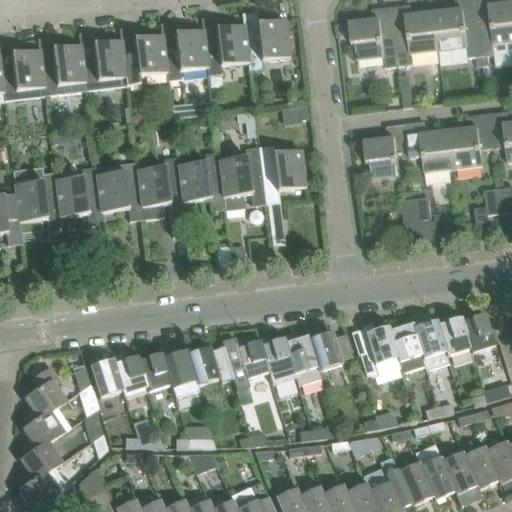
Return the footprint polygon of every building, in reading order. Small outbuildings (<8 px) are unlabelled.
[(462,13),(434,16),(439,54),(467,50),(468,61),(468,63),(477,62),(478,71),(484,70),(474,0),(472,0),(473,1),(461,3),(462,13)] [(475,0),(474,0),(484,70),(490,69),(489,60),(496,59),(497,71),(511,68),(511,6),(495,8),(489,9),(488,0),(481,0),(476,1),(475,0)] [(398,69),(391,10),(390,10),(390,11),(377,13),(378,23),(349,26),(352,48),(355,48),(357,64),(383,61),(384,71),(398,69)] [(439,54),(434,16),(406,19),(405,10),(392,11),(392,10),(391,10),(398,69),(412,67),(411,57),(439,54)] [(242,17),(249,74),(263,72),(262,64),(290,61),(285,23),(258,27),(256,15),(242,17)] [(215,20),(201,22),(203,33),(207,71),(208,79),(222,77),(221,69),(248,66),(249,74),(242,17),(243,29),(217,32),(215,20)] [(174,25),(160,27),(162,38),(168,84),(181,82),(180,74),(207,71),(203,33),(176,37),(174,25)] [(133,30),(120,32),(121,44),(127,89),(140,87),(139,79),(167,76),(162,38),(135,42),(133,30)] [(93,35),(79,36),(80,49),(86,94),(127,89),(121,44),(94,47),(93,35)] [(52,40),(38,42),(45,99),(86,94),(79,36),(78,37),(80,49),(53,52),(52,40)] [(4,104),(45,99),(38,42),(37,42),(39,54),(12,57),(11,45),(0,46),(0,71),(3,97),(4,104)] [(411,95),(402,96),(404,111),(412,110),(411,95)] [(217,99),(211,100),(213,118),(220,117),(217,99)] [(184,107),(173,108),(174,121),(185,120),(184,107)] [(307,108),(300,110),(303,123),(309,122),(307,108)] [(136,115),(133,119),(133,123),(137,126),(141,126),(145,122),(144,118),(141,115),(136,115)] [(502,115),(489,117),(493,151),(505,150),(507,166),(511,165),(511,126),(504,128),(502,115)] [(480,153),(493,151),(489,117),(475,118),(476,131),(449,134),(453,172),(482,169),(480,153)] [(63,124),(50,125),(51,136),(64,135),(63,124)] [(419,125),(405,127),(410,162),(422,160),(424,176),(425,176),(427,188),(450,185),(449,173),(453,172),(449,134),(420,138),(419,125)] [(397,163),(410,162),(405,127),(392,129),(393,141),(364,145),(366,167),(370,167),(372,182),(399,179),(397,163)] [(7,131),(0,132),(0,143),(9,143),(7,131)] [(63,138),(51,139),(52,148),(64,147),(63,138)] [(17,143),(10,143),(11,152),(19,151),(17,143)] [(272,149),(259,151),(266,208),(280,206),(278,194),(306,191),(301,153),(273,157),(272,149)] [(245,212),(243,198),(250,198),(252,210),(266,208),(259,151),(245,152),(246,160),(220,163),(219,163),(225,214),(245,212)] [(211,214),(224,213),(225,214),(219,163),(220,163),(219,155),(204,157),(205,165),(179,168),(178,168),(183,206),(210,202),(211,214)] [(137,173),(143,223),(144,223),(163,220),(162,208),(168,207),(172,240),(186,238),(184,218),(183,206),(178,168),(179,168),(178,160),(163,162),(164,170),(138,173),(137,173)] [(137,165),(95,170),(102,228),(103,228),(101,216),(128,212),(129,224),(143,223),(137,173),(138,173),(137,165)] [(43,170),(13,174),(15,190),(20,235),(41,232),(40,223),(47,222),(49,244),(63,243),(60,221),(55,183),(54,175),(44,177),(43,170)] [(55,183),(60,221),(87,217),(88,229),(102,228),(95,170),(82,172),(83,180),(55,183)] [(0,251),(0,248),(0,237),(6,237),(8,249),(22,247),(15,190),(0,191),(0,251)] [(498,192),(501,217),(511,215),(511,193),(511,190),(498,192)] [(488,219),(501,217),(498,192),(484,194),(487,219),(488,219)] [(428,200),(415,202),(418,227),(431,225),(428,200)] [(418,227),(415,202),(401,204),(404,229),(418,227)] [(245,249),(232,251),(234,265),(246,263),(245,249)] [(459,317),(471,356),(494,349),(485,318),(470,322),(467,315),(459,317)] [(471,356),(459,317),(458,317),(459,321),(446,325),(444,317),(435,320),(447,359),(469,352),(471,357),(471,356)] [(447,359),(435,320),(434,320),(435,324),(422,328),(420,320),(411,323),(423,362),(422,362),(424,367),(426,372),(448,364),(447,359)] [(423,362),(411,323),(410,323),(411,327),(398,331),(395,323),(386,326),(399,365),(398,365),(400,370),(401,375),(424,367),(422,362),(423,362)] [(399,365),(386,326),(387,330),(374,334),(371,326),(362,329),(362,332),(351,335),(358,356),(360,356),(366,375),(373,379),(400,370),(398,365),(399,365)] [(315,332),(306,335),(319,374),(342,367),(341,363),(352,360),(345,337),(334,341),(332,335),(318,340),(315,332)] [(321,381),(319,374),(306,335),(307,339),(294,343),(291,335),(282,338),(294,377),(294,380),(297,388),(321,381)] [(267,338),(258,341),(269,376),(272,386),(294,380),(294,377),(282,338),(281,338),(282,342),(269,346),(267,338)] [(239,341),(221,346),(233,382),(239,403),(251,399),(246,383),(269,376),(258,341),(257,341),(258,345),(245,349),(243,341),(240,342),(239,341)] [(193,347),(184,350),(197,389),(219,382),(220,386),(233,382),(221,346),(222,352),(211,355),(210,351),(196,355),(193,347)] [(169,351),(160,353),(172,392),(172,393),(175,403),(198,395),(196,390),(197,389),(184,350),(184,351),(185,354),(171,358),(169,351)] [(145,353),(136,356),(148,395),(170,388),(172,393),(172,392),(160,353),(159,353),(160,357),(147,361),(145,353)] [(121,356),(112,359),(124,398),(146,391),(147,395),(148,395),(136,356),(135,356),(136,360),(123,364),(121,356)] [(123,398),(124,398),(112,359),(111,359),(112,363),(99,367),(96,359),(87,362),(99,401),(122,394),(123,398)] [(74,376),(80,395),(91,387),(85,369),(74,376)] [(63,389),(50,371),(30,384),(37,394),(25,403),(33,415),(25,420),(30,428),(23,433),(23,434),(58,410),(58,411),(66,405),(57,393),(63,389)] [(91,387),(80,395),(79,396),(86,420),(95,413),(99,411),(91,387)] [(506,387),(483,394),(487,406),(510,399),(506,387)] [(487,406),(483,394),(470,398),(473,410),(487,406)] [(494,423),(511,417),(511,404),(490,411),(494,423)] [(438,410),(440,418),(454,414),(452,405),(437,409),(438,410)] [(428,421),(440,418),(438,410),(437,409),(425,411),(428,421)] [(20,464),(21,464),(48,446),(71,430),(58,411),(58,410),(23,434),(31,445),(23,451),(28,459),(20,464)] [(487,412),(471,416),(474,424),(489,420),(487,412)] [(395,413),(376,418),(377,420),(379,431),(388,429),(399,427),(395,413)] [(474,424),(471,416),(458,420),(459,428),(474,424)] [(97,420),(83,430),(88,447),(93,444),(103,437),(97,420)] [(364,423),(366,434),(379,431),(377,420),(364,423)] [(443,424),(427,428),(430,436),(445,433),(443,424)] [(326,430),(310,432),(311,433),(312,433),(314,441),(327,440),(338,438),(334,426),(326,427),(326,430)] [(415,439),(430,436),(427,428),(413,431),(415,439)] [(299,433),(300,443),(314,441),(312,433),(311,433),(310,432),(299,433)] [(405,432),(389,436),(391,445),(408,441),(405,432)] [(263,435),(250,438),(254,449),(265,447),(263,435)] [(93,444),(98,461),(108,453),(103,437),(93,444)] [(239,442),(241,449),(254,449),(250,438),(239,442)] [(373,439),(346,443),(350,451),(353,459),(378,449),(373,439)] [(125,450),(140,451),(137,441),(125,441),(125,450)] [(153,442),(137,441),(140,451),(152,451),(153,442)] [(176,451),(191,451),(188,442),(176,442),(176,451)] [(212,442),(188,442),(191,451),(203,451),(215,451),(212,442)] [(350,451),(346,443),(331,445),(332,453),(350,451)] [(484,449),(483,450),(500,487),(501,487),(504,493),(511,489),(511,487),(510,483),(511,482),(511,459),(505,444),(486,453),(484,449)] [(48,446),(21,464),(29,476),(21,481),(26,489),(18,494),(19,495),(46,476),(46,477),(62,466),(48,446)] [(434,446),(414,455),(419,465),(420,469),(433,499),(433,500),(434,503),(454,494),(455,494),(442,464),(442,463),(434,446)] [(320,447),(302,449),(304,457),(321,455),(320,447)] [(304,457),(302,449),(288,451),(289,459),(304,457)] [(483,450),(463,458),(478,492),(498,484),(499,488),(500,487),(483,450)] [(273,461),(272,452),(254,454),(258,462),(273,461)] [(462,455),(442,463),(442,464),(455,494),(454,494),(461,509),(473,503),(472,501),(480,498),(478,493),(478,492),(463,458),(462,455)] [(125,464),(143,465),(139,457),(125,456),(125,464)] [(214,462),(211,456),(188,457),(192,466),(191,466),(196,477),(217,468),(214,462)] [(157,457),(139,457),(143,465),(157,465),(157,457)] [(192,466),(188,457),(180,457),(180,465),(191,464),(191,466),(192,466)] [(223,457),(214,462),(217,468),(218,472),(228,467),(223,457)] [(362,479),(365,486),(376,511),(401,511),(412,506),(398,474),(391,459),(378,465),(381,471),(362,479)] [(419,465),(398,474),(412,506),(413,508),(433,500),(433,499),(420,469),(419,465)] [(96,471),(77,488),(84,502),(106,492),(96,471)] [(23,511),(55,511),(50,503),(55,500),(57,499),(60,497),(46,477),(46,476),(19,495),(27,507),(22,510),(23,511)] [(273,511),(261,485),(250,490),(256,503),(236,511),(232,503),(235,511),(273,511)] [(376,511),(365,486),(345,495),(352,511),(376,511)] [(342,488),(323,496),(322,497),(328,511),(352,511),(345,495),(342,488)] [(319,489),(299,498),(304,511),(328,511),(322,497),(323,496),(319,489)] [(275,500),(279,511),(304,511),(295,491),(275,500)] [(84,502),(87,511),(90,511),(111,503),(106,492),(84,502)] [(163,511),(159,503),(140,511),(136,502),(135,503),(139,511),(163,511)] [(90,511),(114,511),(115,511),(111,503),(90,511)] [(139,511),(135,503),(115,511),(114,511),(139,511)] [(160,503),(159,503),(163,511),(187,511),(183,503),(164,511),(160,503)] [(184,503),(183,503),(187,511),(211,511),(208,503),(188,511),(184,503)] [(235,511),(232,503),(212,511),(208,503),(211,511),(235,511)]
